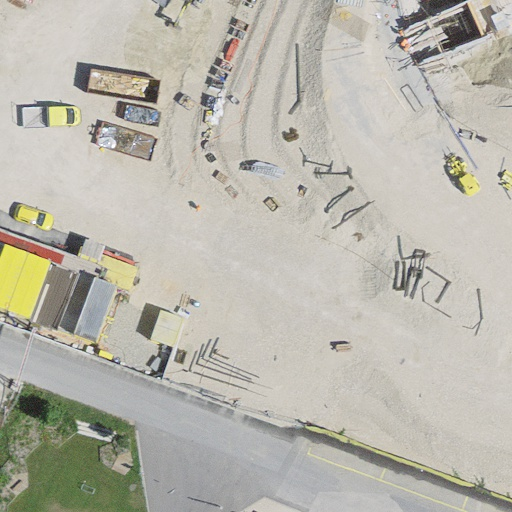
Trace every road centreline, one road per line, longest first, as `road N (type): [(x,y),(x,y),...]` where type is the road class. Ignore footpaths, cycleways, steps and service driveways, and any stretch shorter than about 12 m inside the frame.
road 1 (residential): [(0,345),(314,457)]
road 2 (residential): [(314,457),(462,511)]
